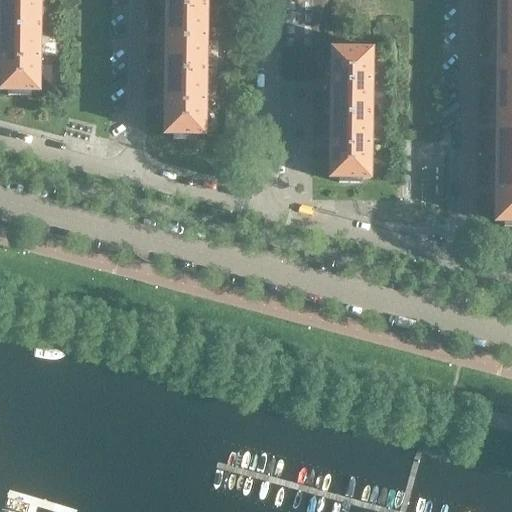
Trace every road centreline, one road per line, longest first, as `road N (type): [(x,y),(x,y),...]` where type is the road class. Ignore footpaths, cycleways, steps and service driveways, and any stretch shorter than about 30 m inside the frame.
road 1 (residential): [(0,192),(511,334)]
road 2 (residential): [(468,0),(466,227),(457,259)]
road 3 (residential): [(261,207),(270,0)]
road 4 (residential): [(457,259),(261,207)]
road 5 (residential): [(135,0),(127,173)]
road 6 (residential): [(261,207),(127,173)]
road 7 (residential): [(127,173),(0,143)]
